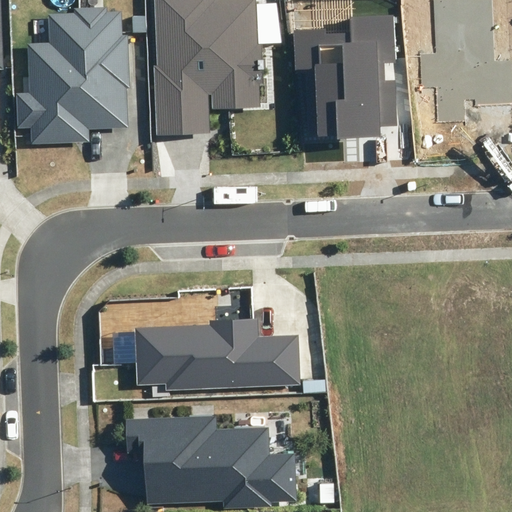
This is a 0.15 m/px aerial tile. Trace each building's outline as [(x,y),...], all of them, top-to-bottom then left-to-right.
[(213,108),(261,106),(260,84),(263,84),(262,44),(257,44),(255,0),(155,0),(157,65),(154,65),(156,135),(210,133),(209,94),(212,94),(213,108)] [(437,121),(465,121),(465,99),(476,99),(476,103),(511,102),(511,59),(495,60),(492,0),(432,0),(434,51),(419,52),(420,90),(436,89),(437,121)] [(107,8),(84,9),(88,128),(128,127),(126,89),(130,88),(128,35),(122,36),(122,12),(107,12),(107,8)] [(88,128),(84,9),(74,9),(74,12),(47,13),(48,41),(27,42),(29,93),(16,94),(18,128),(31,128),(32,143),(88,141),(88,128)] [(399,126),(392,15),(351,18),(352,32),(326,34),(327,29),(295,30),(297,67),(316,66),(320,135),(337,134),(338,138),(381,136),(381,127),(399,126)] [(166,390),(300,384),(298,335),(259,337),(258,319),(210,321),(210,325),(134,328),(137,385),(166,384),(166,390)] [(272,503),(297,502),(295,454),(268,455),(267,429),(214,431),(213,418),(129,421),(130,450),(145,449),(148,505),(222,502),(222,509),(272,507),(272,503)]
